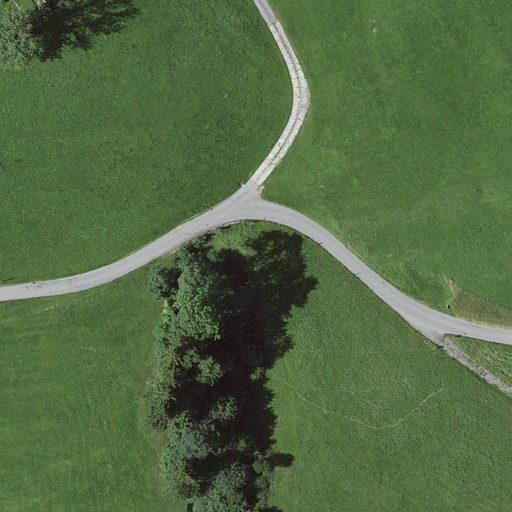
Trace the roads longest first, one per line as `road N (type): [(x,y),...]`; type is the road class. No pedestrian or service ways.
road 1 (track): [(511,335),(444,326),(402,303),(318,233),(259,210),(231,210),(120,271),(0,295)]
road 2 (track): [(231,210),(282,151),(302,94),(258,0)]
